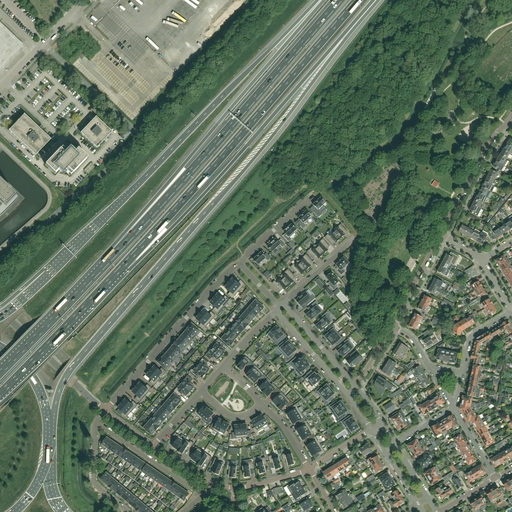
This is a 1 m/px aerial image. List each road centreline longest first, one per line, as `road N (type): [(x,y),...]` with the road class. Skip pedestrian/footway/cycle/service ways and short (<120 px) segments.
road 1 (motorway): [(49,417),(71,366),(377,0)]
road 2 (motorway): [(318,0),(46,274)]
road 3 (motorway): [(118,271),(166,234),(374,0)]
road 4 (motorway): [(118,271),(358,0)]
road 5 (motorway): [(338,0),(113,252)]
road 6 (motorway): [(323,0),(113,252)]
road 7 (residential): [(238,262),(104,411)]
road 8 (motorway): [(0,393),(118,271)]
road 9 (motorway): [(113,252),(0,370)]
road 10 (residential): [(441,235),(507,121)]
road 11 (residential): [(203,495),(95,423)]
road 12 (residential): [(0,88),(84,0)]
